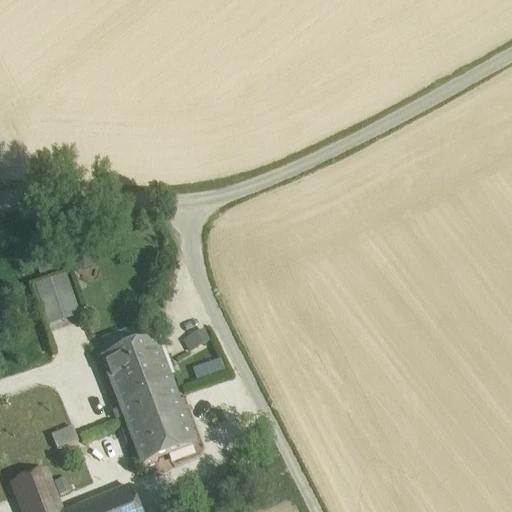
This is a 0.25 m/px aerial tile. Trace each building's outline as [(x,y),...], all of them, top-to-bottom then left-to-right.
[(50,325),(80,315),(65,276),(35,286),(50,325)] [(180,341),(188,353),(207,341),(199,329),(180,341)] [(154,342),(103,362),(122,412),(125,420),(143,469),(144,468),(145,468),(193,449),(193,450),(194,449),(172,391),(154,342)] [(193,380),(211,375),(208,365),(190,370),(193,380)] [(78,435),(82,444),(116,431),(113,422),(78,435)] [(73,430),(52,438),(58,452),(79,444),(73,430)] [(138,511),(129,489),(73,511),(62,511),(46,472),(11,486),(21,511),(138,511)]
